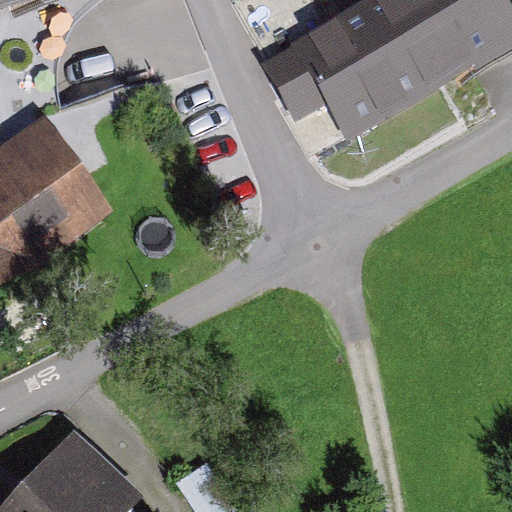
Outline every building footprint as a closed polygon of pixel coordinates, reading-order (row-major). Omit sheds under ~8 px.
[(0,0),(0,18),(62,0),(0,0)] [(511,57),(511,13),(504,0),(382,0),(331,30),(313,0),(249,0),(236,8),(313,160),(375,124),(380,131),(511,57)] [(116,223),(47,126),(0,157),(0,224),(36,277),(37,279),(116,223)] [(0,302),(36,277),(0,224),(0,302)] [(141,511),(147,505),(77,439),(7,511),(141,511)] [(235,511),(208,469),(178,489),(192,511),(235,511)]
